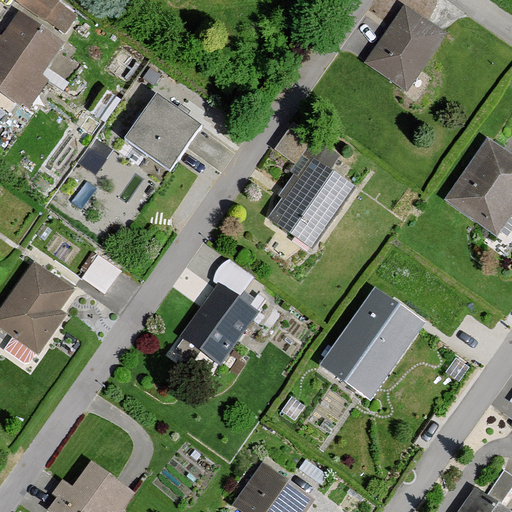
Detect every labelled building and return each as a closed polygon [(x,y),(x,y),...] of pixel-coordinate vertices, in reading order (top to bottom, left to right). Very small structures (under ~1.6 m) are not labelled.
[(78,18),(50,0),(10,0),(7,5),(62,41),(78,18)] [(443,42),(401,14),(362,72),(403,100),(443,42)] [(60,48),(13,18),(0,37),(0,96),(21,110),(60,48)] [(206,131),(155,96),(127,136),(178,172),(206,131)] [(340,165),(293,131),(273,158),(297,175),(264,222),(310,255),(354,193),(332,177),(340,165)] [(511,214),(511,164),(485,147),(444,208),(494,242),(511,214)] [(86,276),(108,288),(120,264),(98,253),(86,276)] [(73,294),(34,267),(0,316),(0,338),(35,362),(64,321),(57,316),(73,294)] [(255,320),(211,291),(173,349),(217,378),(255,320)] [(419,331),(371,297),(318,371),(367,405),(419,331)] [(121,511),(131,499),(88,468),(56,511),(121,511)] [(306,511),(312,504),(257,470),(231,511),(306,511)] [(501,511),(473,493),(460,511),(501,511)]
